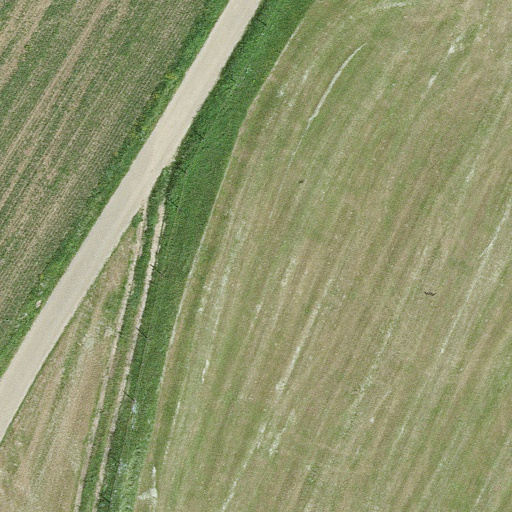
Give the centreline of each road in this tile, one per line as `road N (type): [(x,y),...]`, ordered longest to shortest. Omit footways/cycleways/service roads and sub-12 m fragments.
road 1 (unclassified): [(9,511),(148,178),(242,0)]
road 2 (track): [(148,178),(132,350),(88,511)]
